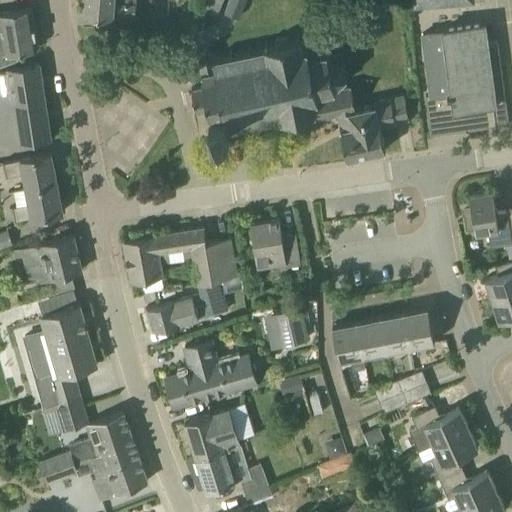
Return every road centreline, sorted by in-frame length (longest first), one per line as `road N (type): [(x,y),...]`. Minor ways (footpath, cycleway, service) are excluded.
road 1 (residential): [(90,216),(428,168)]
road 2 (tertiary): [(184,511),(116,325),(90,216)]
road 3 (unknown): [(71,69),(161,65),(199,201)]
road 4 (tertiary): [(90,216),(63,0)]
road 5 (residential): [(478,355),(448,273),(428,168)]
